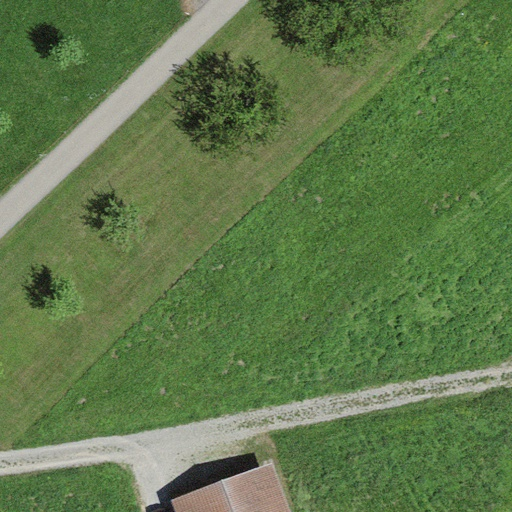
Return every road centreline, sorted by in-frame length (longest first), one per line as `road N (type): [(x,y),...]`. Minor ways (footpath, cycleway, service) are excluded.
road 1 (track): [(0,461),(511,389)]
road 2 (track): [(0,219),(224,0)]
